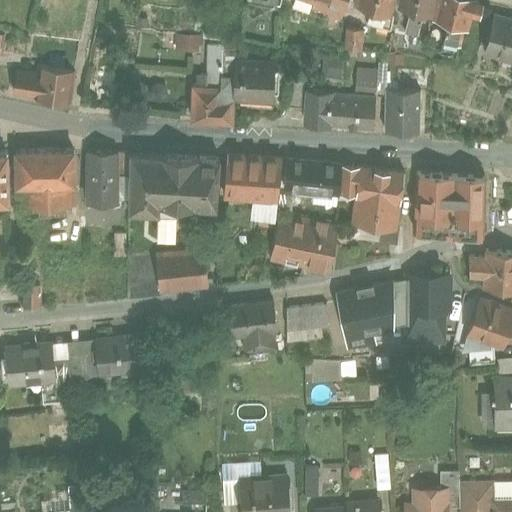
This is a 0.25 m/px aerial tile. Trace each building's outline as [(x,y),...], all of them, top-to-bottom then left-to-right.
[(364,0),(367,1),(364,13),(388,20),(393,0),(364,0)] [(433,0),(397,0),(407,3),(402,21),(425,28),(430,9),(433,0)] [(481,0),(433,0),(430,9),(446,14),(442,28),(459,32),(463,19),(467,20),(472,3),(480,6),(481,0)] [(511,5),(491,1),(480,44),(511,51),(511,5)] [(363,17),(344,16),(343,39),(362,40),(363,17)] [(234,33),(190,32),(188,117),(231,118),(232,99),(277,100),(278,57),(234,56),(234,33)] [(13,57),(9,85),(67,93),(73,57),(35,52),(34,60),(13,57)] [(354,62),(354,75),(375,75),(375,63),(354,62)] [(383,79),(382,124),(419,125),(420,79),(383,79)] [(303,81),(301,117),(374,121),(376,85),(303,81)] [(0,136),(0,193),(9,193),(7,136),(0,136)] [(74,138),(12,139),(13,180),(19,180),(20,201),(75,200),(75,184),(74,141),(74,138)] [(75,184),(84,184),(84,141),(74,141),(75,184)] [(117,141),(84,141),(84,184),(84,201),(117,201),(117,194),(117,141)] [(117,194),(126,194),(129,142),(117,141),(117,194)] [(220,148),(129,142),(126,194),(125,202),(157,204),(156,228),(175,229),(177,196),(217,199),(220,148)] [(279,148),(224,144),(220,189),(281,194),(283,179),(284,158),(278,158),(279,148)] [(342,152),(285,148),(284,158),(283,179),(340,182),(341,155),(342,152)] [(397,220),(396,201),(399,201),(403,161),(341,155),(340,182),(339,186),(353,187),(352,197),(377,199),(378,220),(397,220)] [(486,168),(412,163),(409,211),(413,212),(412,226),(482,230),(486,168)] [(339,218),(277,205),(267,255),(328,268),(335,239),(351,242),(355,225),(338,221),(339,218)] [(154,248),(158,286),(208,280),(202,238),(153,244),(154,248)] [(511,245),(484,244),(484,249),(467,248),(466,273),(482,274),(482,283),(511,284),(511,245)] [(158,286),(154,248),(126,252),(131,293),(159,290),(158,286)] [(452,268),(407,266),(407,272),(406,319),(405,331),(449,333),(452,268)] [(407,272),(344,279),(349,325),(406,319),(407,272)] [(21,278),(21,303),(39,302),(39,278),(21,278)] [(272,288),(225,294),(227,308),(230,329),(242,328),(245,351),(276,347),(273,324),(276,324),(272,288)] [(502,345),(504,341),(511,341),(511,318),(511,319),(511,314),(511,302),(476,292),(463,332),(502,345)] [(327,295),(285,299),(287,323),(330,319),(327,295)] [(227,308),(218,309),(221,330),(230,329),(227,308)] [(209,386),(207,349),(223,348),(221,330),(218,309),(161,315),(165,354),(178,352),(181,388),(209,386)] [(139,324),(92,329),(92,333),(96,370),(117,368),(118,374),(144,371),(139,324)] [(23,337),(3,338),(4,350),(0,350),(0,368),(6,368),(7,381),(24,379),(25,387),(55,385),(55,380),(52,337),(52,335),(35,336),(35,331),(23,332),(23,337)] [(92,333),(52,337),(55,380),(67,379),(71,375),(71,372),(96,370),(92,333)] [(511,355),(494,356),(495,366),(458,369),(459,381),(490,379),(491,392),(477,393),(480,430),(511,428),(511,437),(511,355)] [(337,360),(304,359),(302,396),(336,397),(337,360)] [(372,455),(374,490),(390,489),(388,454),(372,455)] [(316,496),(316,464),(303,464),(303,455),(289,455),(290,472),(300,472),(300,496),(316,496)] [(239,473),(241,511),(290,511),(288,470),(239,473)] [(439,485),(448,485),(448,510),(458,510),(457,477),(457,472),(438,472),(439,485)] [(494,476),(457,477),(458,510),(458,511),(495,511),(494,494),(494,476)] [(401,499),(401,511),(448,511),(448,510),(448,485),(439,485),(408,485),(408,499),(401,499)] [(185,499),(207,498),(206,487),(184,488),(185,499)] [(511,511),(511,493),(494,494),(495,511),(511,511)] [(81,511),(80,494),(67,495),(68,511),(67,511),(81,511)] [(346,500),(347,511),(379,511),(378,494),(346,496),(346,500)] [(2,511),(17,511),(17,499),(2,499),(2,511)] [(347,511),(346,500),(315,502),(315,511),(347,511)]
